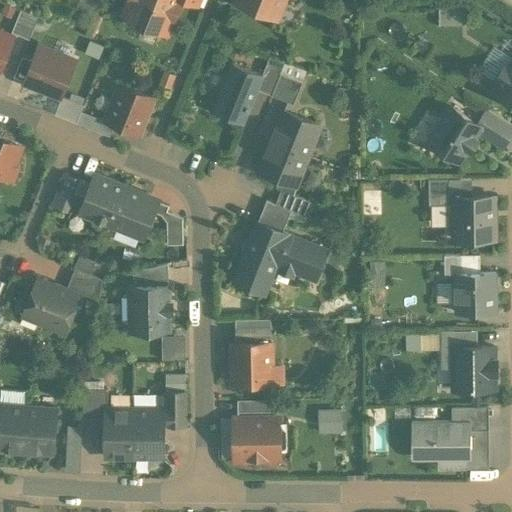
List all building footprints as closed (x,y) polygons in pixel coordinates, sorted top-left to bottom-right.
[(126,0),(122,13),(159,28),(165,13),(172,16),(178,0),(126,0)] [(281,0),(235,0),(275,16),(281,0)] [(470,21),(469,5),(441,6),(441,22),(470,21)] [(37,15),(19,8),(10,30),(28,37),(37,15)] [(0,63),(11,35),(0,30),(0,63)] [(73,58),(38,44),(32,59),(24,79),(23,80),(58,94),(73,58)] [(32,59),(21,54),(13,75),(24,79),(32,59)] [(283,60),(269,54),(261,72),(262,73),(256,88),(270,93),(279,71),(283,60)] [(261,72),(231,60),(211,109),(242,122),(256,88),(262,73),(261,72)] [(301,80),(279,71),(270,93),(292,102),(301,80)] [(511,75),(499,97),(511,104),(511,75)] [(153,96),(118,82),(103,119),(138,133),(153,96)] [(451,102),(428,138),(463,160),(482,131),(505,145),(511,133),(511,119),(487,103),(477,119),(451,102)] [(318,124),(282,109),(275,126),(270,130),(267,138),(307,154),(318,124)] [(21,144),(0,135),(0,170),(0,175),(12,180),(17,167),(13,165),(21,144)] [(307,154),(267,138),(264,145),(265,151),(258,168),(295,183),(307,154)] [(64,171),(51,203),(65,209),(73,190),(78,177),(64,171)] [(123,185),(94,173),(90,182),(85,195),(79,210),(108,222),(123,185)] [(90,182),(78,177),(73,190),(85,195),(90,182)] [(447,177),(427,177),(427,204),(446,203),(451,203),(451,195),(447,195),(447,177)] [(123,185),(108,222),(142,235),(152,210),(156,199),(157,198),(123,185)] [(313,201),(280,188),(274,202),(290,208),(307,215),(313,201)] [(493,194),(451,195),(451,203),(446,203),(447,226),(453,226),(453,236),(452,237),(452,238),(494,237),(494,236),(493,236),(492,196),(493,196),(493,194)] [(181,215),(166,209),(168,204),(156,199),(152,210),(160,213),(165,220),(165,243),(182,242),(181,215)] [(274,202),(265,199),(257,220),(281,230),(290,208),(274,202)] [(281,230),(257,220),(233,280),(263,291),(274,262),(314,277),(325,247),(281,230)] [(458,271),(458,253),(443,253),(443,272),(454,272),(454,271),(458,271)] [(478,253),(458,253),(458,271),(479,271),(478,253)] [(372,282),(386,282),(387,258),(372,258),(372,282)] [(167,262),(132,270),(132,284),(167,284),(167,262)] [(101,277),(74,266),(65,288),(77,293),(77,295),(97,303),(101,277)] [(458,271),(454,271),(454,272),(454,283),(452,283),(452,299),(454,299),(454,311),(495,310),(494,271),(479,271),(458,271)] [(65,288),(37,277),(30,292),(24,295),(21,302),(23,308),(38,314),(36,319),(63,329),(77,295),(77,293),(65,288)] [(132,284),(128,284),(129,292),(124,292),(121,295),(121,318),(124,322),(129,322),(129,329),(168,328),(167,312),(170,312),(170,300),(167,300),(167,284),(132,284)] [(269,341),(269,317),(254,317),(255,341),(269,341)] [(452,329),(440,329),(440,351),(452,351),(452,345),(453,345),(452,329)] [(476,329),(452,329),(453,345),(476,345),(476,329)] [(163,357),(187,357),(187,333),(163,333),(163,357)] [(255,341),(231,342),(231,381),(265,381),(265,365),(270,365),(269,341),(255,341)] [(453,345),(452,345),(452,351),(452,388),(493,387),(493,372),(495,372),(495,358),(493,358),(493,344),(476,345),(453,345)] [(106,387),(82,387),(81,415),(105,415),(105,407),(106,407),(106,387)] [(184,390),(164,390),(164,407),(161,407),(161,423),(184,423),(184,390)] [(272,410),(272,398),(236,398),(236,411),(272,410)] [(26,405),(0,402),(0,446),(22,448),(26,405)] [(54,407),(26,405),(22,448),(50,451),(54,407)] [(320,431),(346,430),(345,406),(319,407),(320,431)] [(106,407),(105,407),(105,415),(104,454),(131,455),(131,407),(106,407)] [(161,407),(131,407),(131,455),(161,455),(161,423),(161,407)] [(278,416),(232,417),(233,459),(279,458),(278,416)] [(470,420),(411,421),(411,441),(417,441),(417,458),(465,458),(465,467),(467,467),(467,465),(486,465),(486,428),(470,428),(470,420)] [(71,447),(82,447),(82,423),(71,423),(71,447)]
